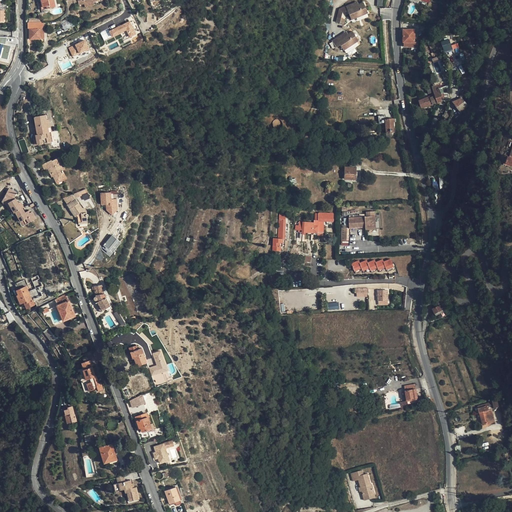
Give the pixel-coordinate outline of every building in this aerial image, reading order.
[(358,4),(357,1),(339,9),(337,17),(340,18),(342,11),(347,9),(358,4)] [(368,13),(364,2),(358,4),(347,9),(351,20),(368,13)] [(68,20),(61,23),(64,30),(72,27),(68,20)] [(129,21),(109,31),(112,36),(126,29),(130,36),(135,33),(129,21)] [(42,22),(29,23),(28,23),(28,28),(29,28),(30,39),(41,39),(41,27),(42,27),(42,22)] [(107,29),(100,32),(104,41),(111,37),(107,29)] [(415,30),(404,30),(404,42),(411,42),(415,42),(415,30)] [(352,31),(348,34),(338,41),(336,38),(332,41),(336,47),(340,45),(344,50),(359,40),(352,31)] [(338,41),(348,34),(346,31),(336,38),(338,41)] [(85,40),(69,48),(73,56),(89,49),(85,40)] [(458,40),(442,43),(444,49),(459,46),(458,40)] [(4,41),(0,56),(0,57),(10,60),(13,45),(8,44),(8,42),(4,41)] [(441,61),(434,65),(437,73),(445,69),(441,61)] [(467,92),(475,88),(469,76),(463,79),(464,82),(462,83),(467,92)] [(441,99),(445,97),(442,88),(439,89),(438,85),(432,87),(435,96),(438,103),(442,101),(441,99)] [(459,95),(462,101),(464,102),(470,99),(465,91),(459,95)] [(435,96),(430,98),(429,96),(418,101),(421,109),(438,103),(435,96)] [(467,107),(464,102),(462,101),(461,102),(459,99),(454,102),(461,111),(467,107)] [(34,140),(35,145),(51,142),(48,128),(47,119),(46,114),(34,116),(38,134),(35,135),(36,139),(34,140)] [(385,115),(379,116),(379,124),(386,123),(387,133),(392,132),(395,132),(394,122),(394,118),(386,119),(385,115)] [(45,171),(48,169),(50,168),(53,173),(50,174),(52,177),(54,177),(55,180),(57,180),(58,181),(65,178),(63,173),(64,173),(63,170),(64,170),(60,163),(62,162),(59,157),(52,161),(51,160),(42,165),(45,171)] [(356,168),(345,167),(345,172),(343,172),(343,175),(344,175),(344,179),(356,179),(356,168)] [(67,179),(64,173),(63,173),(65,178),(58,181),(57,180),(55,180),(57,184),(67,179)] [(21,207),(19,203),(16,198),(15,197),(17,193),(9,188),(3,199),(8,202),(11,208),(13,211),(21,207)] [(110,192),(101,193),(102,205),(106,204),(107,210),(112,213),(117,209),(116,199),(111,199),(110,192)] [(76,200),(74,198),(72,195),(63,199),(68,205),(72,202),(73,203),(76,200)] [(9,209),(11,208),(8,202),(3,199),(2,201),(7,204),(9,209)] [(72,202),(68,205),(67,205),(76,217),(77,216),(78,217),(78,220),(78,222),(87,214),(87,213),(86,213),(86,211),(83,208),(82,209),(76,200),(73,203),(72,202)] [(21,207),(13,211),(14,213),(16,212),(23,225),(36,218),(32,211),(28,214),(26,211),(24,212),(22,208),(21,207)] [(78,223),(88,222),(87,217),(88,217),(89,216),(88,215),(88,214),(87,214),(78,222),(78,223)] [(299,232),(302,232),(306,232),(318,233),(318,232),(323,232),(324,221),(334,222),(334,214),(315,214),(315,220),(314,220),(314,223),(300,222),(299,226),(299,230),(299,232)] [(278,239),(273,239),(273,250),(282,251),(282,246),(285,247),(285,242),(283,241),(283,239),(284,239),(286,215),(280,215),(278,239)] [(366,230),(376,230),(375,217),(365,217),(365,215),(358,215),(358,218),(352,218),(349,218),(350,228),(342,228),(342,240),(350,241),(350,229),(366,228),(366,230)] [(216,235),(219,216),(214,216),(211,234),(216,235)] [(105,247),(102,250),(109,256),(121,243),(112,235),(103,245),(105,247)] [(391,259),(384,262),(386,268),(387,270),(394,267),(391,259)] [(375,263),(376,263),(375,260),(368,263),(370,268),(371,271),(378,268),(375,263)] [(384,262),(383,260),(376,263),(375,263),(378,268),(379,270),(386,268),(384,262)] [(360,264),(360,263),(359,261),(352,264),(355,272),(362,269),(360,264)] [(368,263),(367,261),(360,263),(360,264),(362,269),(363,271),(370,268),(368,263)] [(20,304),(24,302),(27,301),(28,303),(33,301),(35,305),(36,304),(26,280),(18,283),(21,289),(18,290),(17,291),(19,295),(17,296),(20,304)] [(106,309),(110,306),(111,306),(106,297),(105,295),(104,295),(102,285),(94,287),(96,297),(98,302),(98,303),(102,311),(106,309)] [(388,300),(387,291),(378,291),(378,301),(388,300)] [(66,294),(55,300),(62,315),(63,314),(65,320),(70,318),(70,316),(74,314),(66,294)] [(101,312),(102,311),(98,303),(98,302),(96,297),(94,297),(96,303),(96,304),(101,312)] [(0,327),(10,322),(0,300),(0,327)] [(435,314),(443,310),(445,309),(441,301),(438,303),(439,305),(432,309),(435,314)] [(328,303),(328,310),(339,309),(338,302),(328,303)] [(462,351),(450,324),(427,334),(439,361),(462,351)] [(47,346),(57,338),(49,328),(39,336),(47,346)] [(136,345),(129,348),(130,352),(128,353),(130,358),(131,357),(134,366),(147,362),(142,348),(138,349),(136,345)] [(149,368),(152,376),(168,370),(161,351),(153,354),(157,366),(149,368)] [(94,376),(95,376),(93,366),(92,367),(90,360),(83,362),(85,368),(84,369),(86,378),(87,378),(88,382),(87,383),(89,390),(93,389),(93,387),(96,386),(97,391),(103,390),(101,383),(99,384),(97,378),(95,378),(94,376)] [(415,389),(414,385),(404,387),(407,402),(418,399),(416,389),(415,389)] [(142,395),(130,401),(133,408),(145,403),(142,395)] [(492,404),(493,409),(494,411),(499,410),(496,398),(491,399),(491,402),(492,404)] [(489,423),(490,424),(495,422),(491,409),(493,409),(492,404),(478,408),(483,424),(489,423)] [(75,416),(72,406),(68,407),(68,409),(64,410),(66,414),(65,414),(68,424),(77,421),(76,416),(75,416)] [(337,409),(332,410),(336,422),(341,420),(337,409)] [(150,424),(146,413),(135,417),(139,428),(141,428),(142,432),(148,430),(150,437),(156,435),(152,423),(150,424)] [(502,427),(495,429),(497,435),(500,434),(503,445),(507,444),(502,427)] [(487,437),(481,439),(483,445),(487,444),(488,449),(503,445),(500,434),(497,435),(489,437),(490,438),(487,439),(487,437)] [(172,441),(163,444),(165,449),(173,446),(172,441)] [(112,444),(100,448),(104,463),(117,459),(112,444)] [(165,449),(163,444),(154,447),(156,452),(153,453),(155,458),(158,457),(160,463),(169,460),(165,449)] [(357,472),(346,475),(348,483),(353,482),(355,489),(356,493),(357,500),(369,497),(366,486),(365,487),(362,476),(358,477),(357,472)] [(132,488),(132,484),(131,480),(125,482),(118,483),(114,484),(116,491),(125,489),(127,489),(128,493),(130,501),(139,499),(136,487),(134,487),(132,488)] [(181,503),(175,487),(165,491),(170,504),(174,502),(176,505),(181,503)]
